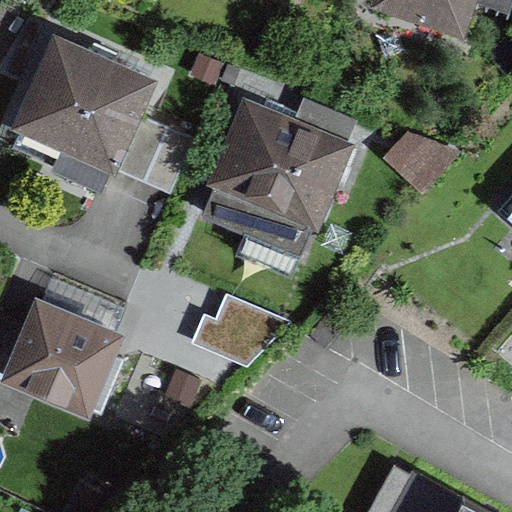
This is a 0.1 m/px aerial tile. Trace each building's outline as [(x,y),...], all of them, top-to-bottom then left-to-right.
[(491,0),(378,0),(375,10),(477,44),(491,0)] [(63,37),(18,128),(125,183),(151,125),(169,88),(63,37)] [(248,104),(212,201),(323,243),(359,146),(248,104)] [(197,146),(151,125),(125,183),(172,203),(197,146)] [(409,137),(389,161),(426,194),(463,157),(409,137)] [(221,284),(199,341),(264,367),(287,310),(221,284)] [(138,341),(44,303),(14,376),(0,370),(0,433),(17,441),(31,408),(99,436),(138,341)] [(468,511),(399,476),(380,511),(468,511)]
